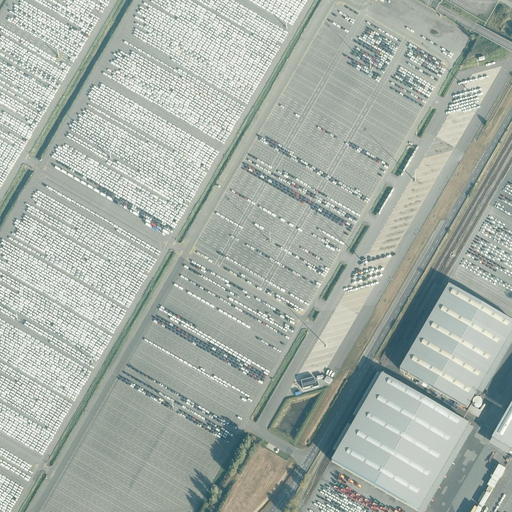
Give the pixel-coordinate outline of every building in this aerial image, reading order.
[(251,89),(247,106),(274,57),(275,53),(272,52),(271,54),(270,57),(268,56),(266,59),(266,62),(262,62),(261,61),(261,64),(259,67),(258,67),(257,68),(255,67),(254,73),(253,74),(252,79),(251,79),(250,79),(250,81),(248,85),(254,88),(246,86),(251,89)] [(426,178),(424,182),(433,185),(438,174),(439,174),(440,173),(435,171),(436,168),(435,167),(433,169),(429,167),(424,177),(426,178)] [(465,408),(511,327),(511,322),(445,285),(397,369),(465,408)] [(416,511),(467,425),(382,375),(331,461),(416,511)] [(314,378),(301,381),(303,389),(312,386),(313,388),(319,386),(318,381),(315,381),(314,378)] [(511,397),(488,438),(511,452),(511,397)] [(467,412),(479,418),(481,412),(485,404),(474,398),(471,405),(467,412)] [(494,479),(498,482),(508,464),(511,465),(511,462),(511,458),(506,456),(494,479)] [(485,489),(491,493),(495,486),(489,482),(485,489)] [(483,508),(490,494),(483,490),(480,497),(478,497),(470,511),(479,511),(481,508),(483,508)]
